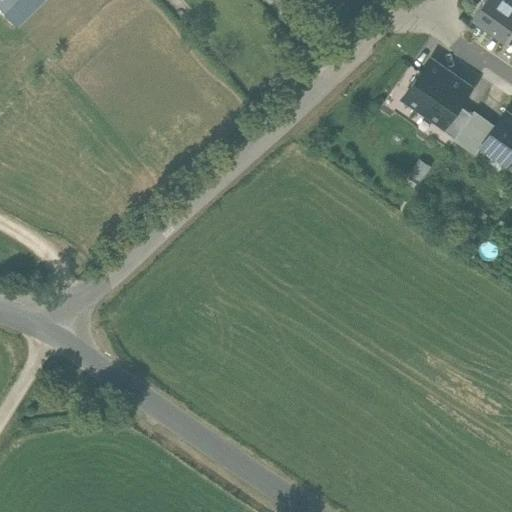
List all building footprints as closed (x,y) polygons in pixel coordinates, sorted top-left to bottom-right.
[(0,0),(0,10),(15,25),(39,0),(0,0)] [(511,30),(511,0),(483,0),(472,18),(506,40),(509,34),(511,30)] [(450,73),(430,59),(400,103),(421,116),(450,73)] [(461,108),(474,89),(450,73),(421,116),(444,132),(461,108)] [(472,116),(461,108),(444,132),(455,140),(472,116)] [(511,115),(506,111),(494,128),(478,150),(511,173),(511,115)] [(474,155),(478,150),(494,128),(474,113),(472,116),(455,140),(454,141),(474,155)]
